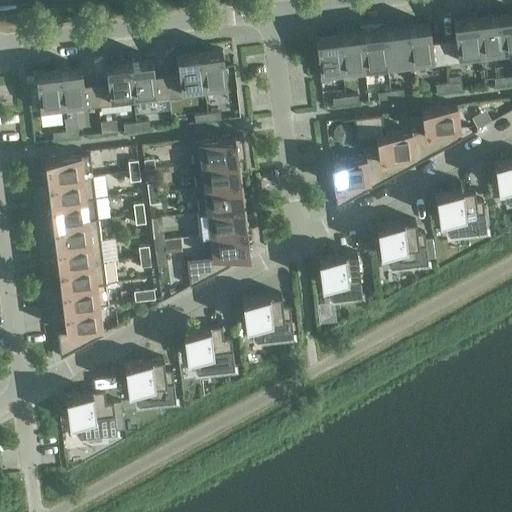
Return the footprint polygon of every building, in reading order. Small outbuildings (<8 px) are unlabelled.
[(503,51),(503,56),(511,54),(511,13),(499,15),(503,51)] [(481,54),(503,51),(499,15),(476,18),(481,54)] [(455,40),(443,41),(446,63),(460,61),(460,56),(481,54),(476,18),(453,21),(455,40)] [(410,67),(446,63),(443,41),(431,43),(429,24),(405,27),(410,67)] [(383,29),(387,65),(388,70),(410,67),(405,27),(383,29)] [(364,68),(387,65),(383,29),(360,32),(364,68)] [(337,35),(342,71),(364,68),(360,32),(337,35)] [(320,79),(343,76),(342,71),(337,35),(315,38),(320,79)] [(227,90),(222,49),(200,52),(204,88),(203,88),(204,93),(227,90)] [(200,52),(176,55),(178,74),(166,75),(169,97),(183,95),(183,91),(203,88),(204,88),(200,52)] [(154,77),(152,58),(128,61),(133,102),(169,97),(166,75),(154,77)] [(128,61),(105,64),(107,83),(95,84),(98,106),(133,102),(128,61)] [(83,86),(81,67),(57,70),(62,106),(63,106),(83,103),(84,108),(98,106),(95,84),(83,86)] [(57,70),(35,72),(40,113),(63,110),(63,106),(62,106),(57,70)] [(495,85),(507,83),(507,76),(494,78),(495,85)] [(461,82),(448,83),(449,90),(462,89),(461,82)] [(437,92),(449,90),(448,83),(436,85),(437,92)] [(403,89),(390,90),(391,98),(404,96),(403,89)] [(378,99),(391,98),(390,90),(377,92),(378,99)] [(358,94),(345,96),(346,103),(359,102),(358,94)] [(333,105),(346,103),(345,96),(332,98),(333,105)] [(460,137),(456,104),(420,108),(423,128),(424,128),(427,153),(426,153),(426,156),(460,137)] [(221,119),(220,111),(207,113),(208,120),(221,119)] [(207,113),(194,115),(195,122),(208,120),(207,113)] [(383,133),(380,114),(354,117),(356,138),(375,135),(378,154),(381,179),(381,181),(415,162),(414,154),(426,153),(427,153),(424,128),(423,128),(383,133)] [(150,127),(149,120),(136,122),(137,129),(150,127)] [(136,122),(123,123),(124,131),(137,129),(136,122)] [(78,136),(78,129),(65,131),(66,138),(78,136)] [(65,131),(52,132),(53,139),(66,138),(65,131)] [(242,135),(230,136),(188,141),(191,164),(201,163),(201,162),(238,158),(238,159),(245,158),(242,135)] [(90,153),(57,157),(36,159),(39,183),(47,182),(47,181),(83,176),(83,177),(93,176),(90,153)] [(378,154),(330,160),(336,205),(370,187),(369,180),(381,179),(378,154)] [(511,157),(494,160),(496,180),(497,186),(503,185),(503,186),(506,185),(508,203),(511,202),(511,157)] [(154,158),(143,159),(145,169),(155,168),(154,158)] [(201,162),(201,163),(191,164),(194,187),(241,182),(240,176),(239,176),(238,172),(240,172),(238,159),(238,158),(201,162)] [(139,169),(138,159),(128,160),(129,171),(139,169)] [(140,179),(139,169),(129,171),(130,181),(140,179)] [(95,197),(93,176),(83,177),(83,176),(47,181),(47,182),(48,190),(47,191),(48,202),(86,198),(86,199),(95,197)] [(157,182),(147,183),(148,193),(158,192),(157,182)] [(243,196),(241,182),(194,187),(197,211),(244,205),(243,200),(242,200),(241,196),(243,196)] [(435,192),(437,212),(438,212),(438,218),(445,217),(445,218),(447,217),(449,235),(487,231),(483,199),(476,200),(474,187),(435,192)] [(159,202),(158,192),(148,193),(149,203),(159,202)] [(88,218),(86,199),(86,198),(48,202),(49,208),(50,207),(51,212),(50,212),(51,224),(88,219),(88,218)] [(144,212),(143,202),(133,203),(134,213),(144,212)] [(246,220),(244,205),(197,211),(200,236),(210,235),(209,234),(246,229),(246,228),(245,229),(244,220),(246,220)] [(145,222),(144,212),(134,213),(135,223),(145,222)] [(98,217),(88,218),(88,219),(51,224),(52,229),(53,229),(54,233),(52,233),(54,245),(101,239),(98,217)] [(376,224),(378,244),(379,244),(380,250),(386,249),(386,250),(388,250),(390,267),(428,263),(424,231),(417,232),(415,219),(376,224)] [(162,229),(152,230),(154,241),(164,239),(162,229)] [(249,253),(246,229),(209,234),(210,235),(212,255),(186,258),(189,286),(229,264),(228,255),(249,253)] [(103,261),(101,239),(54,245),(54,250),(56,250),(56,255),(55,255),(56,267),(103,261)] [(165,249),(164,239),(154,241),(155,251),(165,249)] [(149,255),(148,245),(138,246),(140,256),(149,255)] [(317,256),(320,276),(321,282),(327,282),(329,282),(331,300),(369,295),(365,263),(358,264),(356,251),(317,256)] [(151,265),(149,255),(140,256),(141,266),(151,265)] [(106,283),(103,261),(56,267),(57,272),(58,272),(59,276),(58,276),(59,288),(96,283),(97,284),(106,283)] [(99,305),(97,284),(96,283),(59,288),(60,293),(61,293),(62,298),(60,298),(62,309),(99,305)] [(155,298),(154,288),(144,289),(145,299),(155,298)] [(145,299),(144,289),(133,290),(135,300),(145,299)] [(241,298),(244,318),(245,324),(251,323),(253,323),(256,341),(293,336),(289,305),(282,306),(281,293),(241,298)] [(102,333),(99,305),(62,309),(62,315),(64,315),(65,330),(57,331),(60,356),(102,333)] [(183,330),(185,350),(186,350),(186,356),(192,355),(193,356),(195,355),(197,373),(227,369),(222,325),(183,330)] [(124,362),(126,382),(127,382),(128,388),(134,387),(134,388),(136,387),(138,405),(176,401),(172,369),(165,370),(163,357),(124,362)] [(65,394),(68,414),(69,420),(75,419),(75,420),(77,420),(79,437),(110,434),(104,389),(65,394)]
